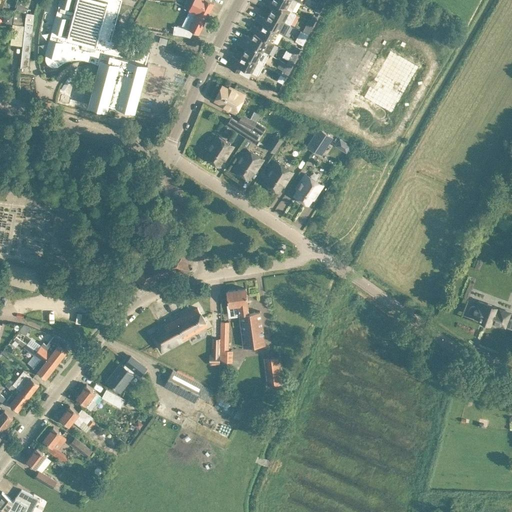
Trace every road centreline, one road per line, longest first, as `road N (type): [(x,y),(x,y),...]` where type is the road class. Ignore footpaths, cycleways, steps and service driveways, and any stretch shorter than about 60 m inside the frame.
road 1 (unclassified): [(0,466),(127,310),(207,275)]
road 2 (unclassified): [(511,369),(457,350),(312,248)]
road 3 (unclassified): [(312,248),(166,153)]
road 4 (unclassified): [(166,153),(0,105)]
road 5 (unclassified): [(166,153),(239,0)]
road 6 (unclassified): [(207,275),(166,172),(166,153)]
